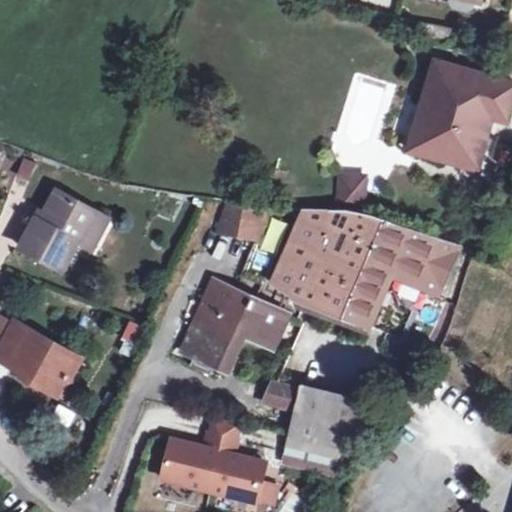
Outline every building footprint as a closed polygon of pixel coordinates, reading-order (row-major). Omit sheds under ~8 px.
[(189,42),(203,0),(191,0),(177,38),(189,42)] [(448,0),(449,0),(455,7),(469,11),(475,6),(476,1),(482,3),(483,0),(448,0)] [(428,26),(425,38),(446,44),(451,30),(429,24),(428,26)] [(511,101),(511,82),(437,61),(410,151),(479,168),(491,116),(506,120),(511,101)] [(367,176),(341,175),(340,208),(365,209),(367,176)] [(83,245),(99,214),(57,192),(42,221),(38,218),(22,249),(64,271),(79,243),(83,245)] [(222,230),(259,236),(268,208),(231,202),(222,230)] [(268,208),(259,236),(274,239),(284,208),(268,208)] [(322,307),(325,309),(366,324),(388,273),(441,296),(461,245),(369,213),(348,210),(341,210),(308,209),(276,282),(287,290),(286,294),(322,307)] [(109,219),(99,214),(83,245),(93,250),(109,219)] [(265,344),(279,309),(214,279),(183,351),(224,369),(240,333),(265,344)] [(287,313),(279,309),(265,344),(273,347),(287,313)] [(66,377),(70,379),(82,359),(15,321),(0,350),(0,358),(26,373),(24,376),(56,394),(66,377)] [(133,356),(144,326),(129,321),(119,351),(133,356)] [(306,330),(298,349),(319,358),(327,339),(306,330)] [(60,396),(70,379),(66,377),(56,394),(60,396)] [(297,413),(304,387),(273,379),(262,405),(297,413)] [(292,435),(350,449),(378,410),(366,402),(304,387),(297,413),(292,435)] [(172,439),(162,478),(256,502),(266,463),(233,455),(238,438),(208,431),(204,447),(172,439)] [(335,475),(350,449),(292,435),(285,462),(335,475)] [(0,477),(0,492),(3,496),(11,488),(0,477)] [(278,511),(300,511),(309,494),(290,486),(278,511)]
